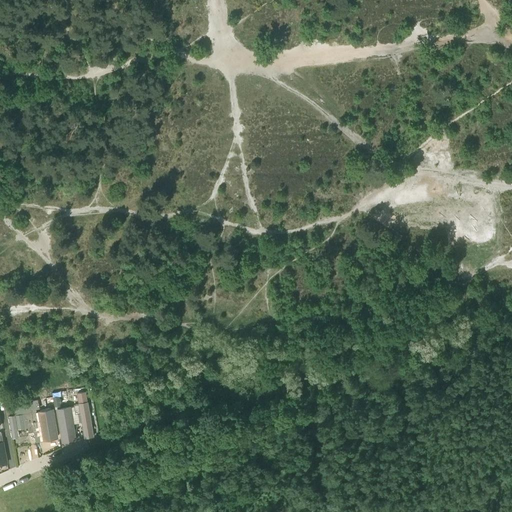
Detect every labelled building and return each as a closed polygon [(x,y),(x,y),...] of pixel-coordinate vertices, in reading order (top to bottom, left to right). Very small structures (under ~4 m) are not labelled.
[(79,403),(87,401),(85,391),(77,392),(79,403)] [(53,397),(54,406),(61,405),(60,404),(61,402),(61,401),(61,398),(59,397),(59,396),(53,397)] [(14,413),(26,411),(31,410),(29,401),(13,404),(14,413)] [(81,414),(85,438),(93,437),(88,402),(79,404),(80,404),(81,414)] [(75,441),(67,407),(52,410),(59,444),(75,441)] [(54,439),(50,409),(39,411),(43,440),(54,439)] [(23,414),(6,418),(10,439),(27,436),(23,414)]
